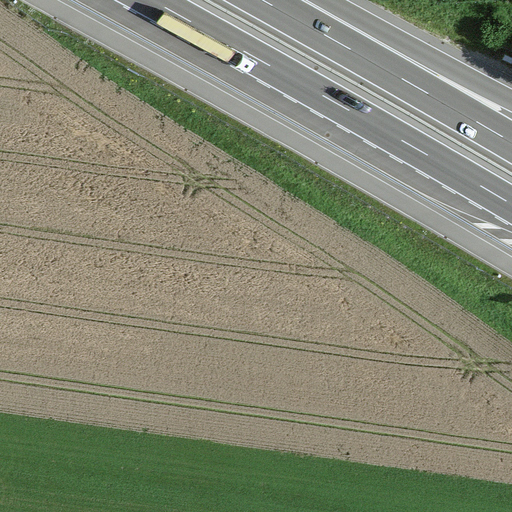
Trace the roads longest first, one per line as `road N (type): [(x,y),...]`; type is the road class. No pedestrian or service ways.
road 1 (motorway): [(141,0),(511,207)]
road 2 (motorway): [(511,143),(261,0)]
road 3 (motorway): [(511,99),(322,0)]
